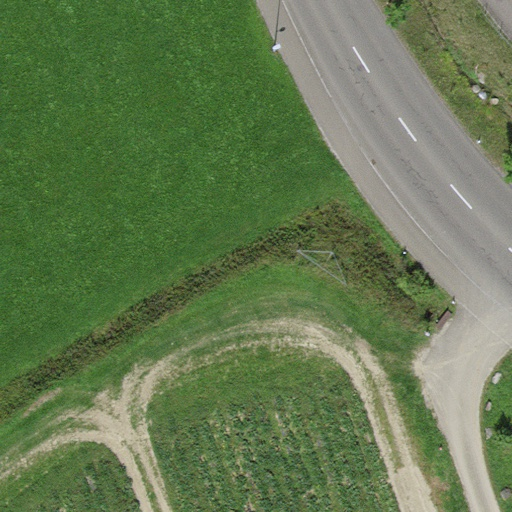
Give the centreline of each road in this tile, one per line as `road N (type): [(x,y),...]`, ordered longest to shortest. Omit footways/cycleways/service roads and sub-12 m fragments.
road 1 (residential): [(325,0),(384,97),(511,250)]
road 2 (track): [(488,511),(449,402),(511,300)]
